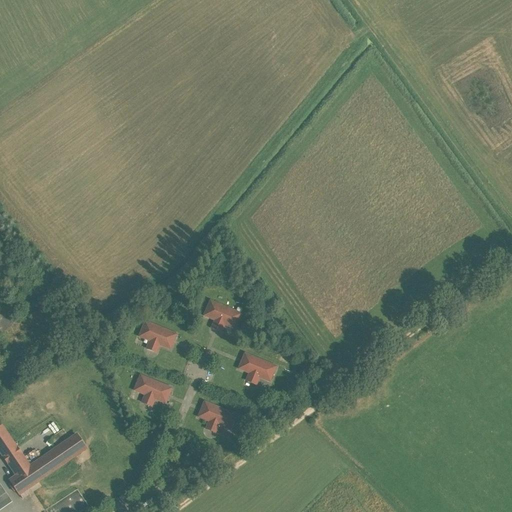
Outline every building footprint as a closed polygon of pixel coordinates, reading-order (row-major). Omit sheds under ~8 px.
[(242,314),(210,301),(204,316),(215,321),(212,328),(222,332),(225,325),(236,329),(242,314)] [(145,322),(139,337),(150,341),(147,349),(157,353),(160,345),(171,350),(177,335),(145,322)] [(245,354),(239,369),(250,373),(247,381),(256,385),(259,378),(270,382),(277,367),(245,354)] [(141,376),(134,391),(145,395),(142,403),(152,407),(155,399),(166,404),(172,389),(141,376)] [(205,402),(198,417),(209,422),(206,429),(216,433),(219,426),(230,430),(236,415),(205,402)] [(86,449),(77,435),(30,467),(17,448),(2,426),(0,427),(0,452),(3,458),(16,476),(10,481),(23,499),(41,487),(37,483),(86,449)] [(0,485),(0,511),(14,502),(2,484),(0,485)]
